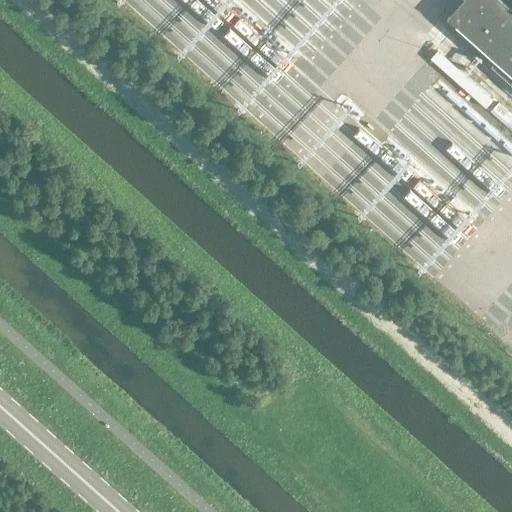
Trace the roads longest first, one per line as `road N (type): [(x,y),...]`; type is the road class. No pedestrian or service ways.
road 1 (unknown): [(329,75),(511,200)]
road 2 (secondary): [(0,406),(117,511)]
road 3 (unknown): [(402,16),(511,110)]
